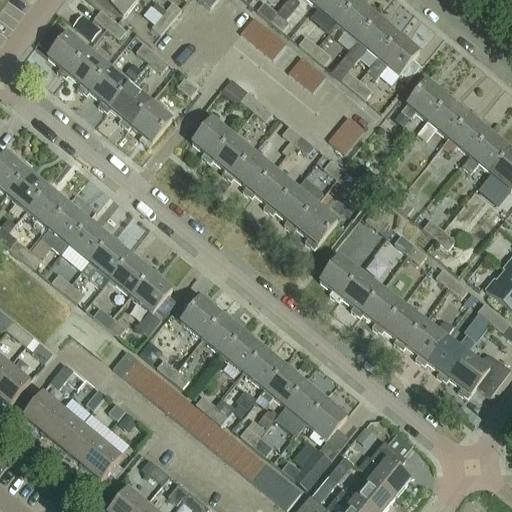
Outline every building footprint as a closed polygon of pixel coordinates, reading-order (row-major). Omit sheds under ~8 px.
[(94,0),(95,0),(123,23),(140,2),(137,0),(94,0)] [(210,14),(222,0),(200,0),(198,4),(210,14)] [(291,0),(277,18),(270,26),(282,37),(289,29),(285,25),(299,9),(297,7),(301,1),(315,13),(325,0),(291,0)] [(325,0),(315,13),(336,30),(357,5),(350,0),(325,0)] [(357,47),(377,23),(367,14),(370,10),(360,2),(357,5),(336,30),(357,47)] [(264,7),(257,16),(270,26),(277,18),(264,7)] [(159,40),(180,15),(172,8),(166,15),(162,20),(151,33),(159,40)] [(114,26),(109,22),(101,15),(94,24),(107,35),(114,26)] [(90,46),(101,33),(82,18),(72,30),(81,38),(82,39),(83,40),(90,46)] [(366,55),(378,64),(398,40),(387,31),(390,27),(380,19),(377,23),(357,47),(331,78),(341,86),(348,77),(366,55)] [(249,45),(262,29),(254,22),(241,38),(249,45)] [(118,44),(125,35),(114,26),(107,35),(118,44)] [(257,51),(270,36),(262,29),(249,45),(257,51)] [(265,58),(278,42),(270,36),(257,51),(265,58)] [(377,84),(387,72),(399,82),(419,57),(408,48),(411,44),(401,36),(398,40),(378,64),(368,77),(377,84)] [(69,39),(48,63),(59,72),(56,76),(66,84),(69,81),(89,56),(69,39)] [(278,42),(265,58),(273,65),(286,49),(278,42)] [(311,61),(318,52),(306,42),(298,50),(311,61)] [(148,68),(155,60),(143,49),(136,57),(148,68)] [(318,52),(311,61),(323,71),(330,63),(318,52)] [(89,56),(69,81),(80,90),(77,93),(86,101),(89,97),(109,73),(89,56)] [(161,78),(168,70),(155,60),(148,68),(161,78)] [(288,78),(296,84),(309,69),(301,62),(288,78)] [(304,91),(317,75),(309,69),(296,84),(304,91)] [(109,73),(89,97),(100,107),(97,110),(107,119),(111,115),(131,91),(109,73)] [(317,75),(304,91),(312,98),(325,82),(317,75)] [(348,77),(341,86),(352,95),(359,87),(348,77)] [(430,82),(407,111),(427,128),(447,103),(436,94),(440,90),(430,82)] [(190,103),(197,95),(184,84),(177,92),(190,103)] [(359,87),(352,95),(365,106),(372,97),(359,87)] [(131,91),(111,115),(121,124),(118,128),(128,136),(131,132),(151,108),(131,91)] [(253,117),(260,108),(248,98),(241,107),(253,117)] [(449,145),(469,121),(468,121),(457,111),(460,107),(450,99),(447,103),(427,128),(416,140),(426,148),(437,135),(449,145)] [(151,108),(131,132),(142,141),(139,145),(149,153),(172,125),(151,108)] [(266,128),(273,119),(260,108),(253,117),(266,128)] [(489,138),(478,129),(481,125),(472,117),(468,121),(469,121),(449,145),(469,162),(489,138)] [(402,132),(408,124),(401,118),(394,126),(402,132)] [(341,130),(357,143),(364,135),(348,122),(341,130)] [(212,124),(192,149),(203,158),(200,162),(210,170),(214,166),(234,142),(212,124)] [(335,138),(351,151),(357,143),(341,130),(335,138)] [(294,151),(301,143),(289,132),(282,141),(294,151)] [(490,179),(510,155),(499,146),(502,142),(492,134),(489,138),(469,162),(464,169),(472,177),(478,170),(490,179)] [(344,160),(351,151),(335,138),(328,146),(344,160)] [(234,142),(214,166),(225,175),(221,180),(231,188),(234,184),(254,159),(234,142)] [(307,162),(314,153),(301,143),(294,151),(307,162)] [(511,197),(511,195),(511,151),(510,155),(490,179),(511,197)] [(26,176),(26,175),(15,166),(18,163),(8,154),(0,164),(0,194),(6,200),(26,176)] [(254,159),(234,184),(246,193),(242,197),(252,205),(255,201),(276,177),(254,159)] [(342,177),(337,172),(330,166),(323,175),(335,185),(342,177)] [(48,193),(47,193),(35,183),(39,179),(29,171),(26,175),(26,176),(6,200),(28,217),(48,193)] [(360,183),(374,194),(381,185),(368,174),(360,183)] [(276,177),(255,201),(266,210),(263,214),(272,221),(275,217),(296,193),(276,177)] [(347,195),(355,187),(342,177),(335,185),(347,195)] [(68,209),(57,200),(60,197),(50,189),(47,193),(48,193),(28,217),(48,234),(68,209)] [(395,211),(402,202),(389,192),(382,201),(395,211)] [(296,193),(275,217),(286,226),(283,230),(293,238),(296,234),(316,209),(296,193)] [(402,202),(395,211),(407,221),(414,212),(402,202)] [(89,226),(78,217),(81,213),(71,206),(68,209),(48,234),(69,251),(89,226)] [(316,209),(296,234),(308,244),(304,248),(314,255),(337,227),(316,209)] [(498,209),(477,233),(487,241),(507,217),(498,209)] [(111,244),(110,244),(99,235),(102,231),(92,223),(89,226),(69,251),(91,269),(111,244)] [(436,244),(443,236),(431,226),(424,235),(436,244)] [(443,236),(436,244),(448,255),(455,246),(443,236)] [(131,261),(130,261),(119,251),(122,247),(113,240),(110,244),(111,244),(91,269),(83,278),(90,284),(98,275),(111,285),(131,261)] [(407,260),(413,252),(401,242),(395,250),(407,260)] [(23,264),(30,256),(18,245),(10,254),(23,264)] [(426,262),(422,259),(413,252),(407,260),(419,271),(426,262)] [(30,256),(23,264),(35,274),(42,265),(30,256)] [(152,278),(151,278),(140,269),(144,265),(134,257),(130,261),(131,261),(111,285),(131,302),(152,278)] [(341,302),(361,279),(339,262),(320,287),(332,296),(329,300),(338,307),(342,303),(341,302)] [(153,320),(172,296),(161,286),(164,282),(154,274),(151,278),(152,278),(131,302),(153,320)] [(443,276),(436,284),(449,295),(456,286),(443,276)] [(495,285),(486,297),(511,318),(511,281),(506,276),(497,287),(495,285)] [(360,324),(363,319),(382,295),(361,279),(341,302),(342,303),(353,311),(350,316),(360,324)] [(51,288),(64,299),(71,290),(59,280),(51,288)] [(456,286),(449,295),(461,305),(468,296),(456,286)] [(84,300),(71,290),(64,299),(77,309),(84,300)] [(385,336),(403,311),(382,295),(363,319),(375,328),(371,332),(382,340),(385,336)] [(221,321),(221,320),(210,311),(214,307),(204,299),(181,327),(202,345),(221,321)] [(491,329),(498,321),(485,310),(478,319),(491,329)] [(407,352),(426,328),(403,311),(385,336),(397,344),(393,349),(404,357),(407,352)] [(107,333),(114,324),(100,313),(93,321),(107,333)] [(243,338),(242,338),(231,329),(234,324),(225,316),(221,320),(221,321),(202,345),(223,362),(243,338)] [(0,332),(5,337),(12,328),(0,318),(0,332)] [(503,339),(510,331),(498,321),(491,329),(503,339)] [(107,333),(118,342),(125,334),(114,324),(107,333)] [(25,353),(32,345),(12,328),(5,337),(25,353)] [(426,328),(407,352),(419,361),(415,365),(425,373),(429,368),(428,368),(446,344),(437,336),(426,328)] [(264,355),(263,355),(252,346),(255,342),(246,334),(242,338),(243,338),(223,362),(243,379),(264,355)] [(450,384),(468,360),(465,358),(473,347),(464,340),(456,350),(446,344),(428,368),(429,368),(440,376),(436,381),(447,389),(450,384)] [(39,351),(32,359),(45,370),(52,361),(39,351)] [(284,372),(273,363),(276,359),(267,351),(263,355),(264,355),(243,379),(264,396),(284,372)] [(121,380),(135,363),(127,356),(113,373),(121,380)] [(483,364),(480,368),(468,360),(450,384),(461,393),(458,397),(468,405),(476,393),(490,404),(510,377),(490,362),(483,364)] [(0,363),(0,383),(10,371),(0,363)] [(135,363),(121,380),(130,387),(144,370),(135,363)] [(169,384),(176,375),(163,364),(156,373),(169,384)] [(296,375),(287,368),(284,372),(264,396),(260,400),(269,408),(272,403),(285,414),(305,390),(305,389),(293,380),(296,375)] [(144,370),(130,387),(139,394),(153,377),(144,370)] [(10,371),(0,383),(0,405),(9,413),(30,388),(10,371)] [(58,395),(73,377),(65,371),(50,389),(58,395)] [(169,384),(179,391),(181,393),(188,385),(176,375),(169,384)] [(153,377),(139,394),(147,402),(161,384),(153,377)] [(161,384),(147,402),(156,409),(170,392),(161,384)] [(325,406),(314,397),(317,393),(308,385),(305,389),(305,390),(285,414),(306,430),(325,406)] [(170,392),(156,409),(165,416),(179,399),(170,392)] [(106,401),(98,395),(86,410),(94,416),(106,401)] [(41,398),(20,423),(40,439),(61,414),(41,398)] [(179,399),(165,416),(174,423),(187,406),(179,399)] [(327,448),(346,424),(334,414),(338,410),(328,402),(325,406),(306,430),(327,448)] [(209,421),(216,413),(203,403),(196,411),(209,421)] [(187,406),(174,423),(182,430),(196,413),(187,406)] [(117,427),(125,418),(115,410),(108,419),(117,427)] [(196,413),(182,430),(191,437),(205,420),(196,413)] [(216,413),(209,421),(221,432),(228,423),(216,413)] [(61,414),(40,439),(60,455),(81,430),(61,414)] [(268,415),(258,428),(266,434),(276,421),(268,415)] [(138,427),(127,418),(118,429),(129,438),(138,427)] [(205,420),(191,437),(200,444),(214,427),(205,420)] [(214,427),(200,444),(208,451),(222,434),(214,427)] [(81,430),(60,455),(80,472),(100,447),(81,430)] [(253,453),(260,444),(247,433),(240,442),(253,453)] [(356,445),(366,453),(376,441),(366,433),(356,445)] [(222,434),(208,451),(217,459),(231,441),(222,434)] [(231,441),(217,459),(226,466),(240,449),(231,441)] [(260,444),(253,453),(265,462),(272,454),(260,444)] [(100,447),(80,472),(100,489),(121,464),(100,447)] [(240,449),(226,466),(234,472),(248,455),(240,449)] [(385,449),(371,465),(380,473),(370,485),(394,505),(411,486),(398,475),(405,467),(385,449)] [(248,455),(234,472),(243,479),(257,462),(248,455)] [(306,495),(315,483),(330,466),(317,455),(302,473),(300,476),(301,478),(294,486),(306,495)] [(257,462),(243,479),(251,486),(265,469),(257,462)] [(336,489),(352,470),(344,463),(328,482),(336,489)] [(148,467),(141,475),(161,492),(168,483),(148,467)] [(288,467),(281,476),(294,486),(301,478),(300,476),(288,467)] [(265,469),(251,486),(260,493),(274,476),(265,469)] [(274,476),(260,493),(269,501),(282,483),(274,476)] [(320,509),(336,489),(328,482),(312,501),(320,509)] [(282,483),(269,501),(277,508),(291,491),(282,483)] [(363,511),(388,511),(394,505),(370,485),(354,504),(363,511)] [(175,510),(179,506),(186,498),(177,491),(167,503),(175,510)] [(291,491),(277,508),(282,511),(288,511),(300,498),(291,491)] [(127,494),(111,511),(144,511),(146,510),(127,494)] [(202,511),(188,499),(181,508),(185,511),(202,511)] [(317,511),(320,509),(312,501),(302,511),(317,511)]
